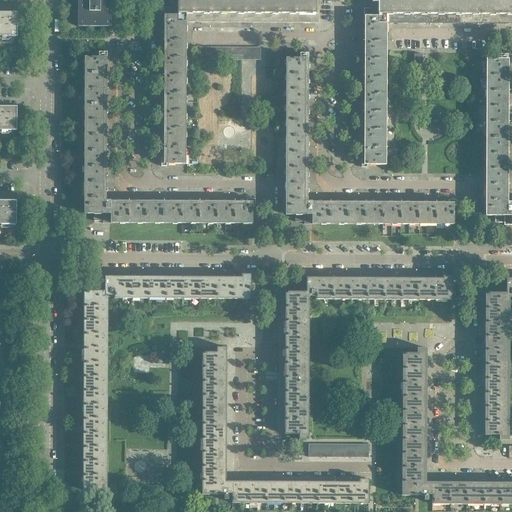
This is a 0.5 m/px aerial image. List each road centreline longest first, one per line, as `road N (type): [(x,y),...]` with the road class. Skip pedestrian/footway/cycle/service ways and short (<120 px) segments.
road 1 (residential): [(45,511),(45,257)]
road 2 (residential): [(269,258),(45,257)]
road 3 (residential): [(469,260),(269,258)]
road 4 (residential): [(469,260),(468,185),(349,184)]
road 5 (residential): [(269,258),(269,185),(150,184)]
road 6 (residential): [(150,184),(121,184),(121,39),(135,29)]
road 7 (residential): [(470,327),(440,354),(440,464),(470,464)]
road 8 (residential): [(349,184),(322,183),(321,38)]
road 9 (residential): [(269,466),(242,466),(242,364),(269,341)]
road 10 (residential): [(150,184),(149,39),(135,29)]
road 11 (residential): [(349,184),(350,40),(337,31)]
road 12 (residential): [(470,464),(470,327)]
road 13 (residential): [(193,37),(321,38)]
road 14 (residential): [(269,466),(269,341)]
